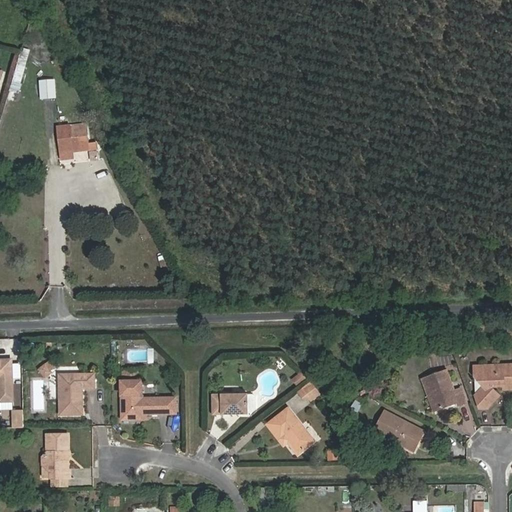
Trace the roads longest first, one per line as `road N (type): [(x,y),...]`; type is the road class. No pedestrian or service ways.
road 1 (unclassified): [(0,327),(511,307)]
road 2 (track): [(47,0),(194,263),(214,278),(222,318)]
road 3 (track): [(220,476),(501,469)]
road 4 (unknown): [(52,324),(63,191),(100,181)]
road 5 (residential): [(117,465),(140,454),(192,463),(220,476),(239,511)]
